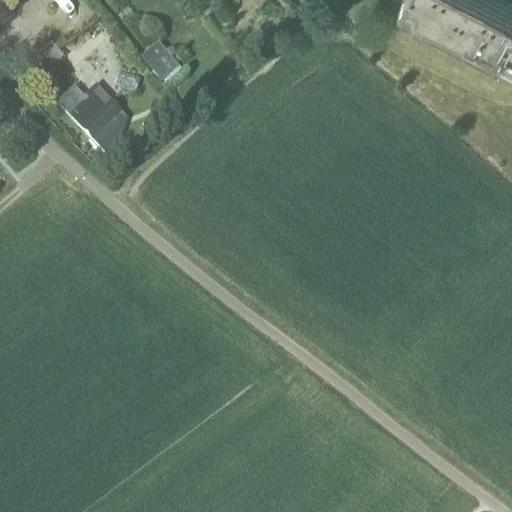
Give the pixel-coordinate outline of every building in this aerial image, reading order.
[(409,0),(411,1),(437,14),(502,47),(503,44),(505,45),(510,47),(511,48),(511,9),(493,0),(409,0)] [(178,69),(158,45),(140,60),(161,84),(178,69)] [(40,55),(16,75),(28,89),(52,68),(40,55)] [(104,153),(117,141),(120,138),(127,118),(95,85),(82,96),(73,86),(55,103),(104,153)] [(169,128),(182,118),(171,103),(158,114),(169,128)]
